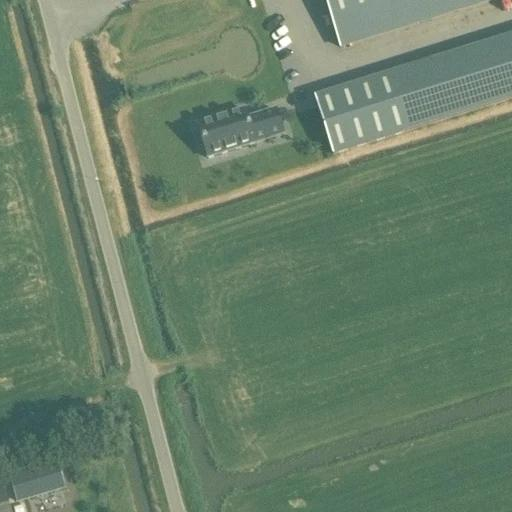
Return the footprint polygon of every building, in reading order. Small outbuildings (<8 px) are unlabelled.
[(324,0),(340,49),(497,0),(324,0)] [(332,158),(511,101),(511,38),(315,100),(332,158)] [(247,121),(245,112),(197,127),(208,160),(284,137),(276,112),(247,121)] [(56,462),(9,475),(18,504),(64,490),(56,462)] [(0,511),(9,511),(0,479),(0,511)]
